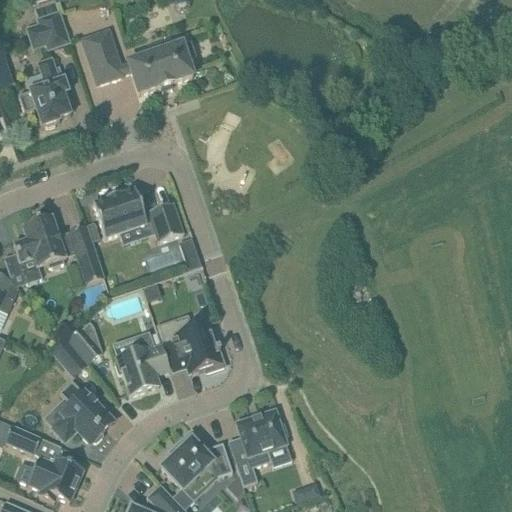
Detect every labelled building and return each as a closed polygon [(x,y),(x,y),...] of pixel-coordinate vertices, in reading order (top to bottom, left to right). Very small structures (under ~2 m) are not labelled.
[(69,46),(64,30),(55,5),(35,11),(38,20),(37,20),(38,26),(25,31),(28,40),(32,53),(45,49),(47,53),(69,46)] [(188,63),(196,61),(191,46),(183,48),(182,47),(127,66),(128,67),(120,69),(108,34),(82,43),(97,88),(124,79),(123,78),(131,75),(138,98),(159,91),(159,92),(173,88),(172,87),(193,80),(188,63)] [(4,58),(0,59),(0,92),(14,88),(4,58)] [(64,81),(61,82),(53,60),(37,65),(44,88),(28,94),(29,96),(17,100),(24,117),(36,113),(41,131),(59,125),(59,123),(71,118),(64,97),(68,96),(64,81)] [(183,238),(177,219),(173,207),(148,217),(144,219),(135,192),(121,197),(120,196),(107,200),(107,202),(93,206),(105,242),(140,230),(141,235),(153,231),(158,246),(183,238)] [(52,220),(22,230),(27,243),(13,248),(23,279),(37,275),(36,272),(48,268),(49,272),(64,267),(63,263),(66,262),(64,257),(75,253),(86,288),(103,282),(86,230),(69,236),(69,237),(59,241),(52,220)] [(192,242),(179,246),(182,255),(194,251),(192,242)] [(0,314),(7,318),(20,288),(0,279),(0,314)] [(181,350),(187,370),(190,378),(205,373),(206,376),(224,370),(218,352),(216,353),(207,327),(191,332),(188,321),(176,325),(176,324),(159,330),(167,355),(181,350)] [(89,326),(66,345),(87,369),(102,357),(93,331),(89,326)] [(66,345),(53,357),(73,381),(87,369),(66,345)] [(129,400),(159,390),(155,379),(170,374),(162,350),(147,355),(146,352),(116,362),(117,366),(114,367),(118,379),(122,378),(129,400)] [(114,425),(85,395),(83,397),(72,386),(60,397),(71,408),(61,418),(64,421),(52,432),(65,445),(77,434),(90,448),(93,446),(96,446),(102,440),(102,437),(114,425)] [(275,414),(236,428),(249,463),(235,468),(239,477),(243,490),(257,486),(253,472),(271,466),(267,454),(286,448),(284,441),(287,440),(283,428),(280,429),(275,414)] [(35,457),(41,442),(13,430),(6,445),(35,457)] [(199,443),(195,439),(191,443),(185,448),(181,444),(169,456),(173,460),(161,472),(183,495),(195,483),(205,493),(218,481),(233,476),(223,447),(208,452),(199,443)] [(56,501),(69,506),(83,474),(56,462),(53,468),(39,462),(28,488),(40,494),(38,499),(54,506),(56,501)] [(239,477),(225,490),(237,502),(245,495),(243,490),(239,477)] [(143,511),(132,511),(131,511),(130,511),(182,511),(160,488),(146,502),(148,503),(143,511)]
